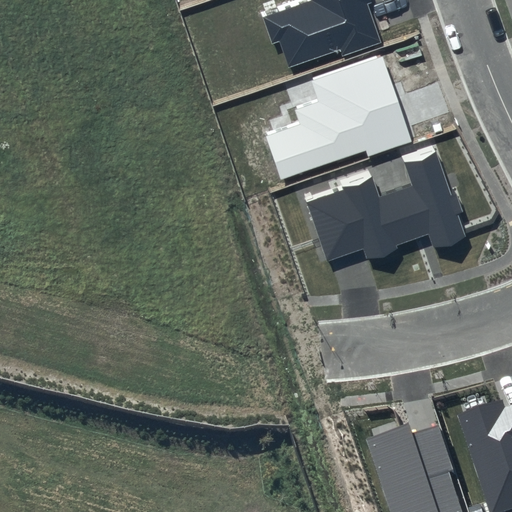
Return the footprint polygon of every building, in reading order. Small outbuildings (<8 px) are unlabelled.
[(301,0),(263,14),(272,44),(280,42),(289,68),(339,50),(342,57),(384,43),(368,0),(301,0)] [(379,56),(313,80),(320,101),(295,110),(300,124),(267,135),(281,179),(365,150),(367,156),(410,141),(379,56)] [(372,176),(304,201),(328,263),(363,250),(366,261),(429,238),(434,250),(467,240),(434,146),(402,158),(412,183),(378,195),(372,176)] [(501,400),(458,415),(489,511),(501,511),(511,508),(511,403),(503,407),(501,400)] [(410,424),(366,439),(390,511),(465,511),(437,424),(412,433),(410,424)]
